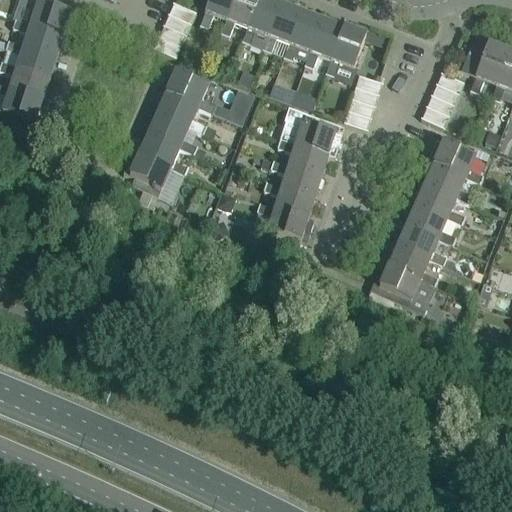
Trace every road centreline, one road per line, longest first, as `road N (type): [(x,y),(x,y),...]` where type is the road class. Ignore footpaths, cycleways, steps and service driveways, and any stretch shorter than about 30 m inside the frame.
road 1 (residential): [(322,244),(357,152),(388,121),(411,113),(455,1)]
road 2 (primary): [(260,511),(0,396)]
road 3 (primary): [(0,451),(136,511)]
